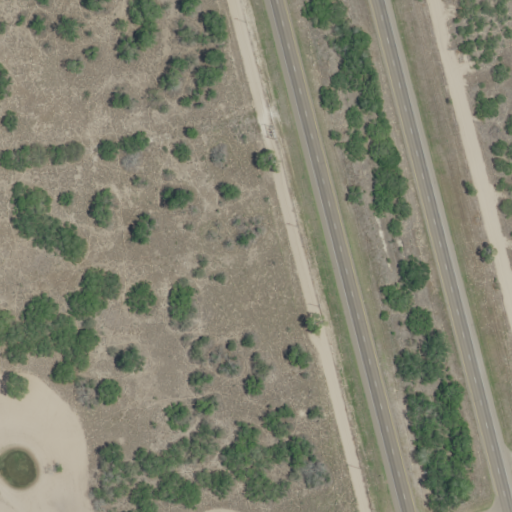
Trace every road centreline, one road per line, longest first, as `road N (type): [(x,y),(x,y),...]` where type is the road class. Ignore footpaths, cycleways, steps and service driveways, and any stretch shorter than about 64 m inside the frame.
road 1 (trunk): [(286,0),(412,511)]
road 2 (trunk): [(511,504),(381,0)]
